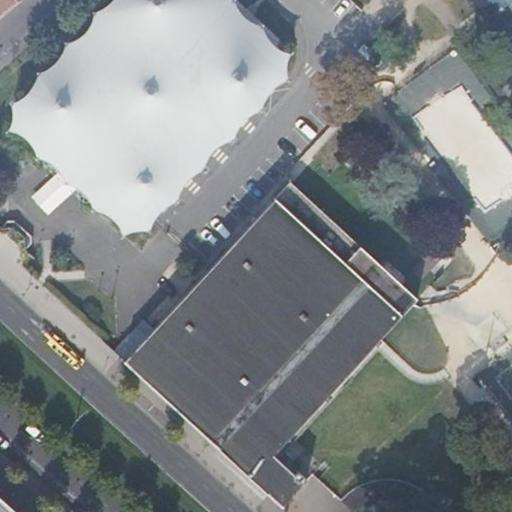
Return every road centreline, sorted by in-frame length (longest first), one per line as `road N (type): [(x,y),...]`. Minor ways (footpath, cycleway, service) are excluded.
road 1 (unknown): [(283,0),(307,27),(313,82),(144,277),(131,285),(103,281),(8,185)]
road 2 (primary): [(235,511),(0,297)]
road 3 (primary): [(0,404),(117,511)]
